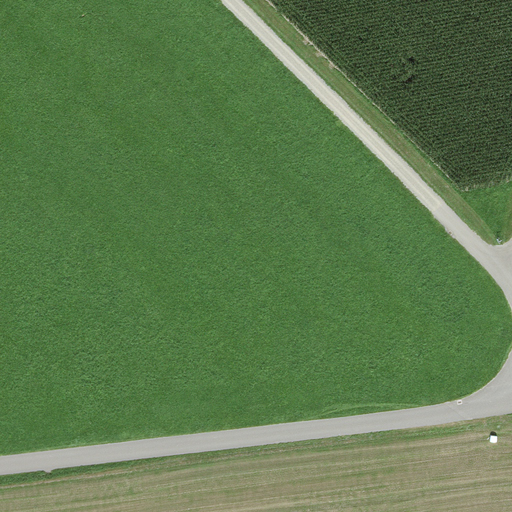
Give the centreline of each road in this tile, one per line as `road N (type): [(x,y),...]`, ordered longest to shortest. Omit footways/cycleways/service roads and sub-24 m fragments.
road 1 (unclassified): [(511,404),(0,464)]
road 2 (track): [(230,0),(511,274)]
